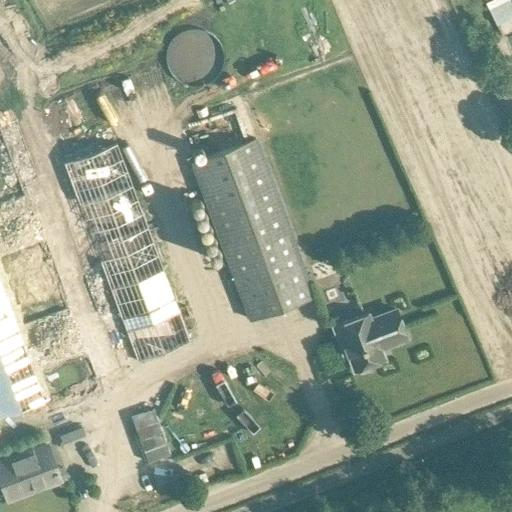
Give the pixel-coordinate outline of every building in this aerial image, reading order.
[(511,9),(507,0),(482,0),(493,22),(511,12),(511,9)] [(216,31),(169,31),(170,83),(217,82),(216,31)] [(506,66),(487,74),(508,121),(511,118),(511,77),(511,78),(506,66)] [(176,120),(250,319),(314,295),(255,137),(240,96),(176,120)] [(0,415),(32,407),(42,442),(43,424),(38,405),(81,392),(0,108),(0,415)] [(63,152),(125,359),(191,339),(188,328),(193,326),(186,304),(171,308),(119,136),(63,152)] [(83,287),(97,331),(112,327),(98,282),(83,287)] [(385,357),(381,347),(388,344),(407,337),(397,309),(371,319),(368,312),(337,324),(344,343),(340,344),(345,357),(349,356),(354,369),(357,368),(359,371),(363,371),(367,370),(371,367),(370,363),(385,357)] [(0,462),(0,478),(0,479),(7,498),(8,498),(8,496),(33,487),(34,488),(60,478),(48,445),(0,462)]
